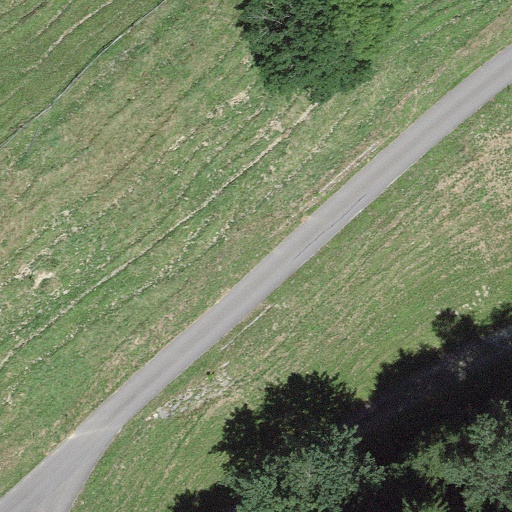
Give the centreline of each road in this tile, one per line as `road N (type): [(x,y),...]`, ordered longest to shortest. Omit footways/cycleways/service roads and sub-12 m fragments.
road 1 (unclassified): [(78,446),(511,65)]
road 2 (track): [(266,511),(385,411),(511,337)]
road 3 (track): [(5,511),(78,446),(52,511)]
